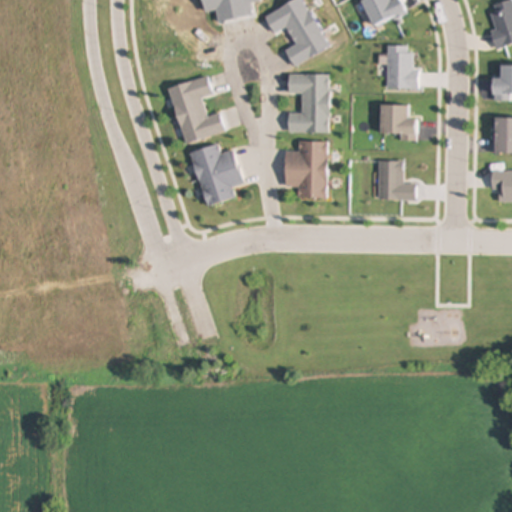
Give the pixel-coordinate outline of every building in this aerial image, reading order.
[(366,0),(362,2),(375,28),(407,13),(400,0),(366,0)] [(495,79),(495,102),(511,102),(511,67),(502,67),(502,79),(495,79)] [(331,134),(332,76),(291,75),(290,95),(303,95),(303,115),(290,114),(290,134),(331,134)] [(186,145),(227,134),(222,114),(209,118),(204,100),(214,97),(210,79),(171,89),(186,145)] [(409,119),(409,106),(382,106),(382,135),(417,135),(417,119),(409,119)] [(511,119),(497,119),(497,155),(511,155),(511,119)] [(300,189),(300,200),(329,200),(330,143),(301,142),(301,153),(287,153),(287,189),(300,189)] [(193,154),(207,207),(236,200),(233,188),(244,185),(235,152),(222,155),(220,146),(193,154)]
